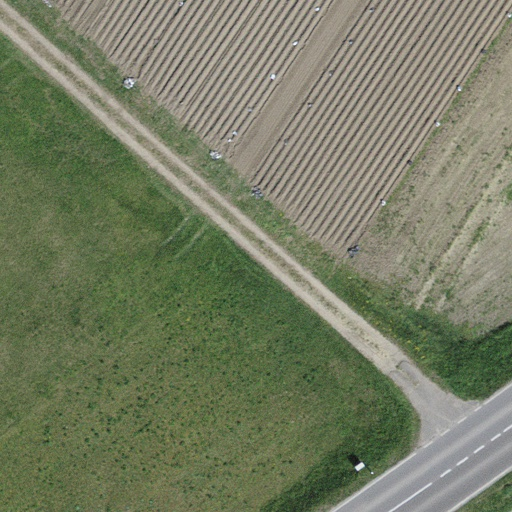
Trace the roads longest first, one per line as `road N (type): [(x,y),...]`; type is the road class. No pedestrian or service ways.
road 1 (track): [(476,452),(0,30)]
road 2 (primary): [(389,511),(511,426)]
